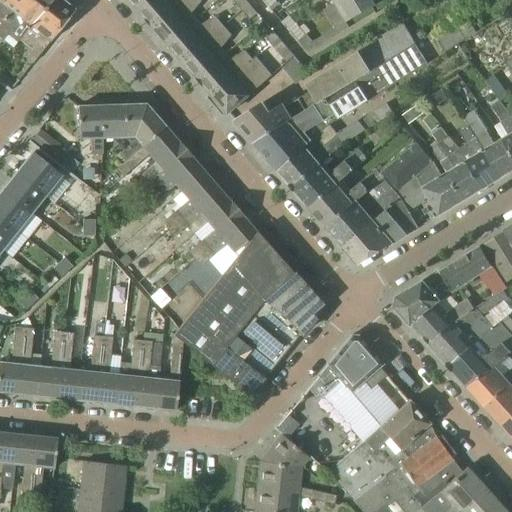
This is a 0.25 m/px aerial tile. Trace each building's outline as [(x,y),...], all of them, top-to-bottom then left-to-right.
[(0,0),(0,23),(1,24),(20,0),(0,0)] [(20,39),(51,0),(20,0),(1,24),(0,25),(0,37),(3,39),(11,46),(13,48),(20,39)] [(51,0),(20,39),(33,49),(26,58),(33,63),(74,12),(59,0),(51,0)] [(156,29),(189,0),(147,0),(138,8),(156,29)] [(169,44),(197,19),(192,13),(194,11),(202,1),(201,0),(189,0),(156,29),(169,44)] [(242,10),(250,4),(246,0),(234,0),(234,1),(242,10)] [(282,8),(275,0),(263,0),(270,8),(275,14),(282,8)] [(340,0),(335,3),(336,5),(346,23),(376,5),(372,0),(340,0)] [(511,0),(502,6),(509,18),(511,15),(511,0)] [(250,4),(242,10),(250,20),(258,13),(250,4)] [(282,22),(290,31),(298,26),(282,8),(275,14),(282,22)] [(466,13),(433,34),(445,53),(478,32),(466,13)] [(184,61),(224,26),(216,16),(205,23),(202,26),(197,19),(169,44),(184,61)] [(422,31),(412,37),(404,25),(308,85),(312,92),(285,108),(280,107),(270,113),(264,103),(235,121),(255,144),(415,45),(416,44),(426,38),(422,31)] [(198,78),(227,54),(221,48),(224,45),(232,35),(224,26),(184,61),(198,78)] [(306,35),(298,26),(290,31),(299,41),(306,35)] [(272,45),(280,38),(271,29),(264,35),(272,45)] [(287,62),(295,56),(280,38),(272,45),(287,62)] [(333,122),(368,101),(403,80),(427,64),(423,58),(415,45),(255,144),(277,170),(304,146),(305,147),(333,122)] [(213,95),(253,60),(246,51),(235,58),(232,60),(227,54),(198,78),(213,95)] [(229,113),(231,112),(273,76),(257,57),(253,60),(213,95),(229,113)] [(308,75),(310,74),(295,57),(283,67),(286,72),(292,78),(295,82),(299,78),(301,80),(302,81),(308,75)] [(491,88),(499,83),(494,76),(486,81),(491,88)] [(496,95),(504,90),(499,83),(491,88),(496,95)] [(427,99),(433,109),(447,99),(441,90),(427,99)] [(501,102),(509,97),(504,90),(496,95),(501,102)] [(511,117),(501,102),(493,108),(503,122),(502,123),(495,127),(502,139),(511,154),(511,117)] [(388,103),(370,114),(376,124),(394,113),(388,103)] [(420,103),(403,115),(409,124),(426,112),(420,103)] [(124,161),(125,160),(164,126),(146,104),(124,105),(125,138),(134,137),(137,140),(123,151),(118,155),(124,161)] [(102,138),(103,138),(102,105),(98,105),(98,106),(78,106),(79,139),(91,139),(91,155),(103,155),(102,138)] [(103,138),(125,138),(124,105),(106,105),(102,105),(103,138)] [(494,144),(474,111),(464,117),(469,126),(467,127),(477,139),(501,178),(511,171),(511,154),(502,139),(494,144)] [(320,164),(345,143),(366,131),(359,121),(338,134),(315,154),(314,157),(305,147),(304,146),(277,170),(293,188),(320,164)] [(154,162),(178,141),(164,126),(125,160),(124,161),(124,162),(116,169),(122,176),(148,154),(154,162)] [(483,189),(501,178),(477,139),(467,127),(460,132),(468,144),(459,149),(483,189)] [(442,128),(433,135),(436,139),(438,140),(440,143),(448,138),(442,128)] [(60,145),(56,142),(40,130),(32,140),(52,156),(60,145)] [(448,138),(440,143),(438,140),(429,147),(441,162),(447,172),(465,200),(483,189),(459,149),(459,150),(450,136),(448,138)] [(143,199),(192,157),(179,141),(178,142),(178,141),(154,162),(161,170),(136,191),(143,199)] [(397,193),(434,163),(417,142),(385,170),(366,187),(369,190),(357,201),(327,227),(344,247),(401,198),(397,193)] [(310,208),(337,184),(368,158),(359,148),(335,169),(335,173),(331,177),(320,164),(293,188),(310,208)] [(18,172),(45,194),(59,176),(32,155),(18,172)] [(181,191),(204,171),(192,158),(192,157),(143,199),(149,206),(174,184),(181,191)] [(447,172),(442,175),(434,163),(397,193),(401,198),(405,203),(425,191),(440,215),(465,200),(447,172)] [(366,187),(385,170),(380,165),(352,190),(352,193),(348,196),(337,184),(310,208),(327,227),(357,201),(369,190),(366,187)] [(168,229),(217,186),(204,171),(181,191),(188,199),(162,222),(168,229)] [(31,212),(45,194),(18,172),(3,190),(31,212)] [(206,221),(230,201),(217,186),(168,229),(174,236),(200,213),(206,221)] [(0,218),(16,231),(31,212),(3,190),(0,194),(0,218)] [(419,228),(405,203),(401,198),(344,247),(356,261),(363,262),(419,228)] [(193,259),(243,216),(231,201),(230,202),(230,201),(206,221),(213,229),(187,252),(193,259)] [(233,252),(256,231),(244,217),(243,216),(193,259),(199,266),(226,243),(233,252)] [(0,248),(1,249),(16,231),(0,218),(0,248)] [(83,228),(95,228),(95,220),(83,220),(83,228)] [(511,226),(485,244),(508,282),(511,279),(511,226)] [(95,228),(83,228),(83,236),(95,236),(95,228)] [(173,335),(250,396),(313,319),(309,314),(320,304),(256,232),(173,335)] [(480,275),(493,267),(481,246),(440,271),(453,292),(480,275)] [(65,258),(59,263),(67,272),(73,266),(65,258)] [(61,277),(67,272),(59,263),(53,269),(61,277)] [(480,275),(493,296),(504,290),(507,288),(493,267),(480,275)] [(438,302),(442,299),(450,294),(453,292),(440,271),(424,281),(397,297),(395,306),(412,326),(438,302)] [(30,290),(24,295),(32,304),(38,299),(30,290)] [(485,317),(505,300),(507,303),(511,300),(504,290),(493,296),(474,309),(475,309),(457,320),(429,345),(448,366),(475,342),(475,343),(484,335),(493,327),(485,317)] [(27,310),(32,304),(24,295),(18,301),(27,310)] [(448,313),(438,302),(412,326),(429,345),(457,320),(475,309),(474,309),(468,299),(459,304),(448,313)] [(511,336),(511,334),(501,321),(500,321),(493,327),(484,335),(475,343),(475,342),(448,366),(467,387),(496,366),(509,357),(508,356),(511,352),(511,351),(504,343),(511,336)] [(0,392),(17,394),(24,328),(14,327),(10,363),(0,361),(0,392)] [(30,365),(33,341),(34,329),(24,328),(17,394),(36,396),(40,366),(30,365)] [(56,398),(63,332),(54,331),(50,367),(40,366),(36,396),(56,398)] [(70,369),(73,333),(63,332),(56,398),(76,400),(79,370),(70,369)] [(351,392),(379,368),(383,365),(357,335),(351,336),(308,388),(316,397),(319,393),(322,397),(340,381),(350,392),(351,392)] [(103,336),(102,336),(94,336),(90,371),(79,370),(76,400),(96,402),(103,336)] [(109,373),(110,360),(113,337),(103,336),(96,402),(116,404),(119,374),(109,373)] [(135,407),(142,340),(133,339),(131,363),(120,362),(119,374),(116,404),(135,407)] [(163,343),(152,342),(152,341),(142,340),(135,407),(155,409),(158,378),(159,378),(163,343)] [(176,411),(181,356),(172,355),(169,379),(159,378),(158,378),(155,409),(176,411)] [(511,382),(511,359),(509,357),(496,366),(467,387),(485,407),(511,382)] [(511,382),(485,407),(500,423),(511,412),(511,382)] [(408,458),(436,437),(429,424),(409,400),(364,441),(328,473),(353,500),(408,458)] [(511,436),(511,412),(500,423),(511,436)] [(13,465),(16,434),(0,432),(0,482),(2,463),(13,465)] [(29,502),(36,436),(16,434),(13,465),(23,466),(19,500),(29,502)] [(260,462),(302,467),(302,466),(309,458),(281,435),(260,461),(260,462)] [(54,469),(55,458),(57,438),(36,436),(29,502),(39,503),(40,492),(43,468),(54,469)] [(403,511),(395,501),(452,459),(436,437),(408,458),(353,500),(363,511),(403,511)] [(81,487),(123,492),(126,466),(84,461),(81,487)] [(299,488),(302,467),(260,462),(257,487),(299,492),(298,496),(312,499),(314,491),(299,488)] [(461,511),(487,489),(467,467),(427,504),(418,511),(461,511)] [(78,511),(121,511),(123,492),(81,487),(78,511)] [(254,511),(296,511),(298,496),(299,492),(257,487),(255,504),(254,511)] [(504,511),(506,511),(487,489),(461,511),(504,511)] [(324,502),(326,493),(314,491),(312,499),(324,502)] [(334,504),(336,496),(326,493),(324,502),(334,504)]
